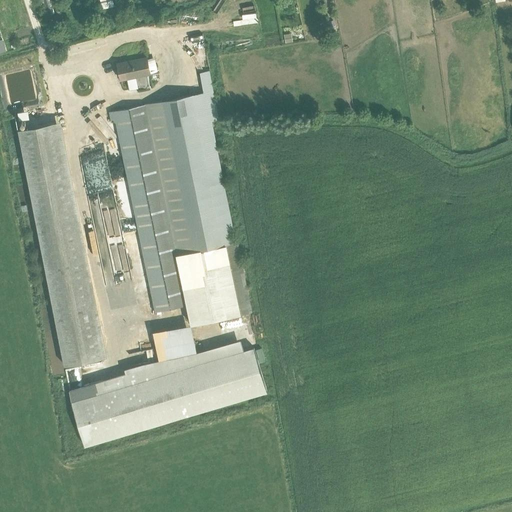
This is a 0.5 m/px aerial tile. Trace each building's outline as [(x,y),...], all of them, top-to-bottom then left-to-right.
[(41,0),(43,4),(41,5),(41,7),(44,6),(46,16),(47,16),(53,14),(55,14),(52,5),(55,4),(54,0),(41,0)] [(13,36),(24,32),(16,7),(5,11),(13,36)] [(233,9),(233,16),(225,17),(225,20),(248,19),(247,8),(233,9)] [(280,32),(280,42),(288,42),(288,32),(280,32)] [(187,44),(180,45),(181,50),(198,48),(196,34),(186,35),(187,44)] [(148,56),(117,63),(121,81),(128,79),(130,90),(138,88),(136,78),(152,75),(151,73),(157,72),(155,58),(148,60),(148,56)] [(204,93),(109,113),(111,123),(116,122),(155,311),(187,305),(191,326),(252,313),(238,243),(236,243),(221,174),(223,173),(212,123),(220,121),(210,71),(200,73),(204,93)] [(61,122),(19,131),(65,366),(107,358),(61,122)] [(91,231),(114,227),(106,172),(82,176),(91,231)] [(125,374),(69,391),(72,402),(85,446),(267,392),(254,348),(244,351),(241,340),(197,353),(145,364),(124,370),(125,374)]
